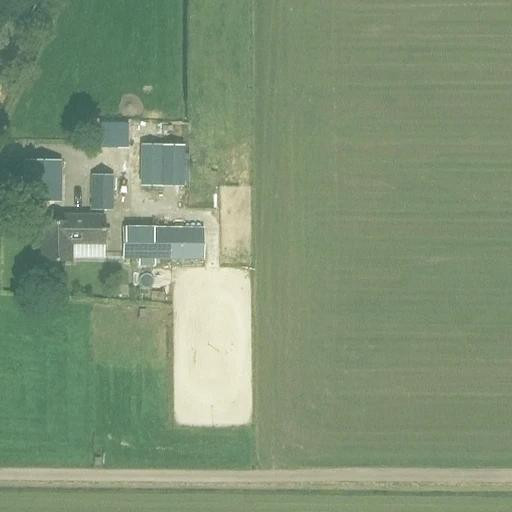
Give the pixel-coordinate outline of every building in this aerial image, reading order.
[(185,146),(163,145),(140,145),(139,186),(162,186),(184,187),(185,146)] [(24,205),(59,206),(60,162),(25,161),(24,205)] [(92,176),(91,211),(112,212),(112,176),(92,176)] [(71,264),(71,246),(104,246),(104,217),(70,217),(70,223),(41,223),(40,263),(71,264)] [(122,230),(122,260),(202,260),(202,230),(122,230)]
